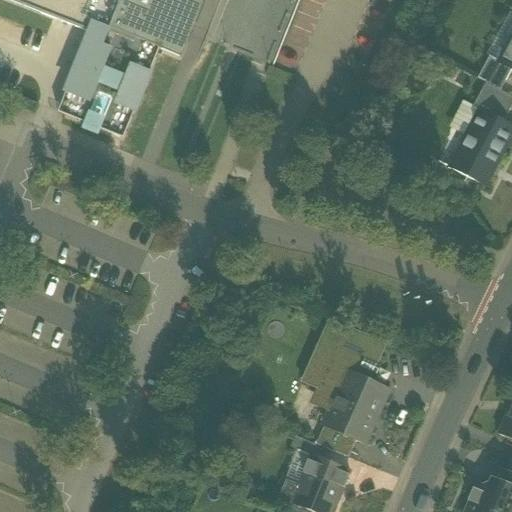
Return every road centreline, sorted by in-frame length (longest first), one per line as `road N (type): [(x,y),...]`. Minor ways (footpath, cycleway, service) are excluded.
road 1 (residential): [(501,309),(202,211),(34,133),(0,136)]
road 2 (tertiary): [(410,511),(501,309)]
